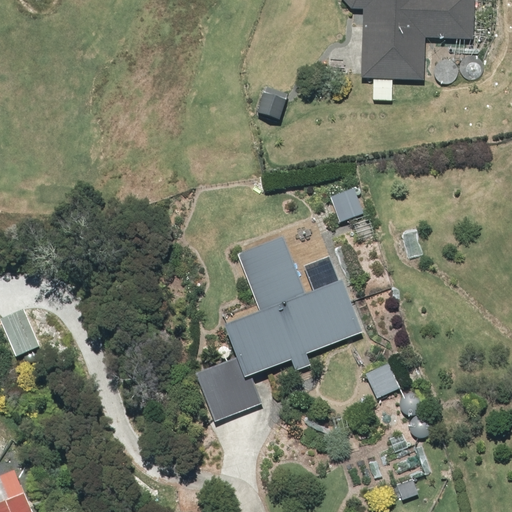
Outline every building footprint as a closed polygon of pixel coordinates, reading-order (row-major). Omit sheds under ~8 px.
[(352,13),(364,13),(361,83),(423,86),(425,43),(472,45),(473,0),(340,0),(341,1),(341,2),(342,3),(342,4),(343,6),(344,7),(345,8),(346,9),(347,10),(348,10),(349,11),(350,12),(351,12),(352,13)] [(291,99),(267,90),(256,121),(280,129),(291,99)] [(239,364),(196,381),(215,428),(263,409),(253,383),(292,368),(296,378),(312,372),(308,361),(364,339),(342,283),(304,298),(283,244),(238,262),(256,307),(221,320),(239,364)] [(24,313),(1,323),(19,363),(42,353),(24,313)] [(387,362),(363,374),(377,404),(402,392),(387,362)] [(0,511),(35,511),(19,472),(0,480),(0,511)]
